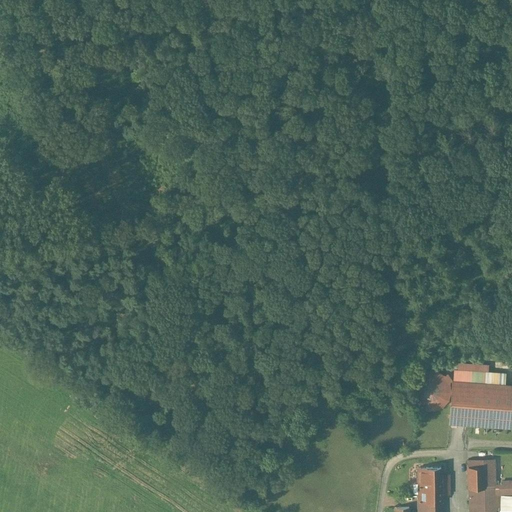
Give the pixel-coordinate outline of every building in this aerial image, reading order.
[(454,370),(453,382),(483,384),(484,372),(454,370)] [(415,400),(419,404),(424,407),(429,408),(435,408),(440,406),(444,402),(447,397),(449,392),(448,386),(447,381),(443,377),(439,374),(434,372),(428,372),(422,374),(417,377),(414,382),(412,388),(413,394),(415,400)] [(511,385),(483,384),(453,382),(453,381),(450,423),(511,426),(511,385)] [(494,460),(468,461),(470,511),(477,510),(494,510),(499,510),(499,494),(511,493),(511,482),(501,482),(501,487),(495,487),(494,460)] [(441,467),(418,468),(419,502),(420,502),(440,502),(442,502),(442,494),(441,475),(441,467)] [(440,511),(440,502),(420,502),(419,511),(440,511)]
